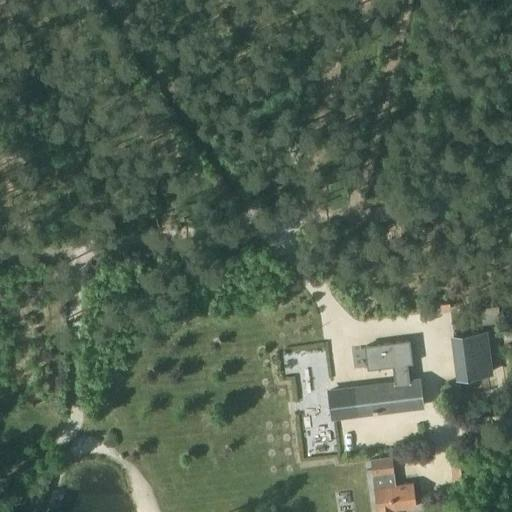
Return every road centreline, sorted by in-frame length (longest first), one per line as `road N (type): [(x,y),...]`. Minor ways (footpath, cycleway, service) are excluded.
road 1 (track): [(0,475),(62,440),(73,421),(76,269),(102,247),(256,236),(281,246),(323,288),(338,347)]
road 2 (track): [(323,288),(355,224),(409,0)]
road 3 (track): [(109,0),(261,216)]
road 4 (track): [(268,241),(319,155),(340,37),(357,0)]
road 5 (track): [(511,197),(377,214),(355,224)]
